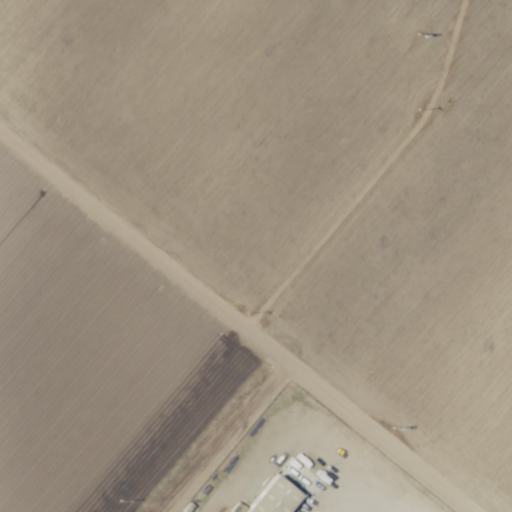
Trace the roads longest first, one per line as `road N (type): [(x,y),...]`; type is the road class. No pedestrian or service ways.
road 1 (track): [(468,511),(0,127)]
road 2 (track): [(249,325),(431,111),(463,0)]
